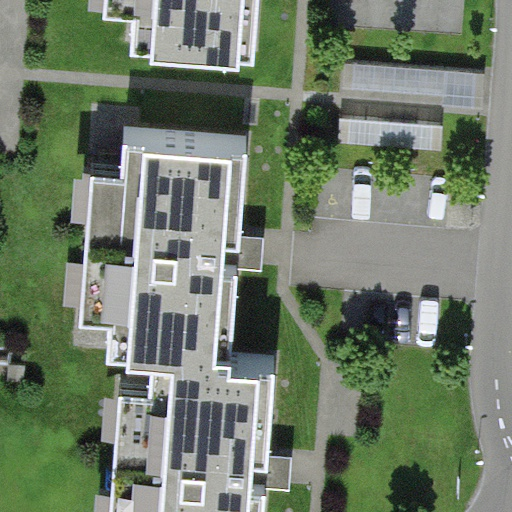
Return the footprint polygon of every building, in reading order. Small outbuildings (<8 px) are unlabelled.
[(226,0),(101,0),(98,45),(222,56),(226,0)] [(352,60),(351,87),(492,89),(492,62),(352,60)] [(450,142),(450,117),(370,116),(370,141),(450,142)] [(214,135),(94,124),(75,331),(152,340),(195,342),(214,135)] [(263,511),(275,349),(152,340),(138,511),(263,511)]
